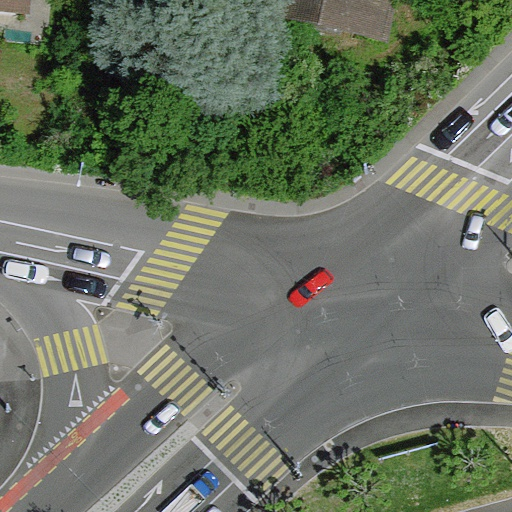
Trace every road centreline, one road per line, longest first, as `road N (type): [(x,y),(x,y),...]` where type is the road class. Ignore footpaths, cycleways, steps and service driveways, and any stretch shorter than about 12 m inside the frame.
road 1 (tertiary): [(0,227),(371,303)]
road 2 (secondary): [(371,303),(200,362),(69,472)]
road 3 (secondary): [(188,511),(248,453),(371,303)]
road 4 (tertiary): [(0,249),(37,289),(73,352),(79,419),(69,472)]
road 5 (secondary): [(511,162),(371,303)]
road 6 (tertiary): [(511,333),(371,303)]
